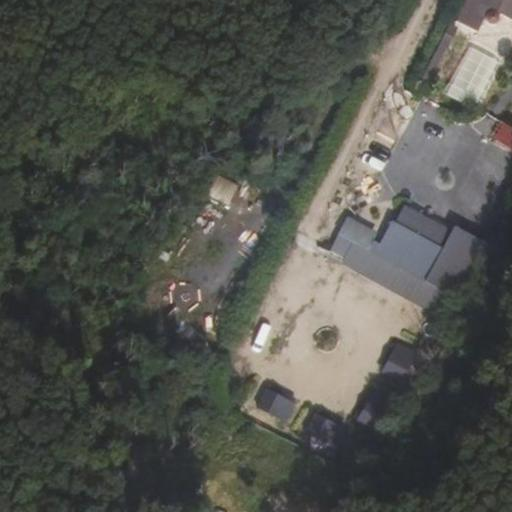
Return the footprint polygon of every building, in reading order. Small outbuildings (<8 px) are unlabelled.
[(511,19),(511,0),(466,0),(456,21),(477,31),(485,18),(488,23),(490,24),(495,25),(498,22),(499,17),(500,14),(511,19)] [(468,31),(454,24),(426,76),(434,80),(440,84),(468,31)] [(482,167),(506,180),(511,169),(511,150),(496,142),(482,167)] [(511,257),(511,201),(503,216),(454,188),(438,216),(511,257)] [(402,196),(393,212),(408,220),(417,205),(402,196)] [(286,421),(297,400),(267,386),(257,406),(286,421)]
